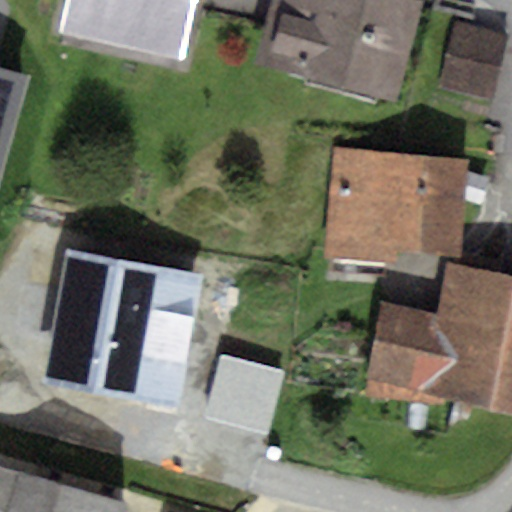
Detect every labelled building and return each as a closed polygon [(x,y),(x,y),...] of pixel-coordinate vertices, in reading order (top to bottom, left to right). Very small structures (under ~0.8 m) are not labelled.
[(193,0),(69,0),(64,30),(183,54),(193,0)] [(424,4),(406,0),(274,0),(256,71),(396,109),(424,4)] [(494,110),(508,37),(457,27),(443,99),(494,110)] [(0,163),(24,79),(0,72),(0,163)] [(468,165),(336,153),(328,247),(461,258),(468,165)] [(511,418),(511,278),(449,266),(439,319),(380,307),(364,390),(511,418)] [(122,511),(125,505),(0,470),(0,511),(122,511)]
